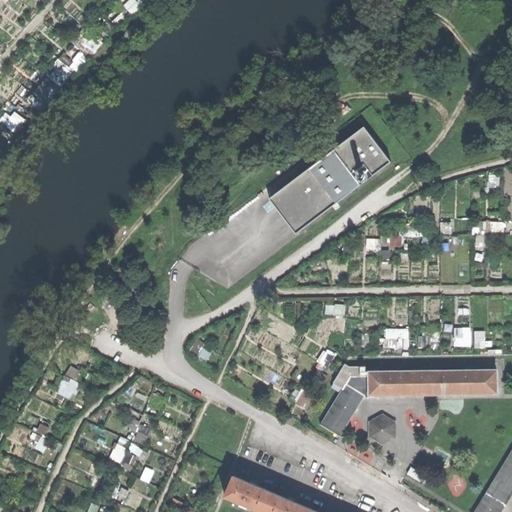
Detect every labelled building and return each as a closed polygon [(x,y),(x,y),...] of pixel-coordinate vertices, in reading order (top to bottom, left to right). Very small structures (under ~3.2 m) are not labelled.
[(137,1),(130,5),(134,13),(142,9),(137,1)] [(83,51),(74,60),(67,52),(54,64),(58,68),(26,99),(39,111),(92,60),(83,51)] [(265,203),(289,235),(315,216),(320,212),(322,214),(324,213),(322,211),(330,205),(331,207),(334,205),(332,203),(340,197),(342,199),(344,197),(343,195),(350,190),(351,192),(354,190),(352,188),(354,186),(358,183),(335,151),(265,203)] [(358,191),(354,186),(352,188),(354,190),(351,192),(350,190),(343,195),(344,197),(342,199),(340,197),(332,203),(334,205),(331,207),(330,205),(322,211),(324,213),(322,214),(320,212),(315,216),(319,221),(358,191)] [(188,264),(212,295),(276,247),(269,237),(266,239),(249,217),(188,264)] [(329,302),(328,312),(346,314),(347,305),(329,302)] [(387,346),(411,346),(411,327),(386,328),(387,346)] [(456,329),(457,346),(474,345),(473,328),(456,329)] [(476,329),(477,347),(487,347),(487,329),(476,329)] [(198,340),(192,351),(208,360),(214,349),(198,340)] [(495,369),(378,371),(378,369),(368,369),(368,371),(368,375),(363,375),(364,369),(343,362),(329,384),(339,391),(319,423),(337,434),(361,397),(368,397),(378,397),(378,393),(496,391),(495,369)] [(72,364),(58,390),(75,400),(84,383),(77,379),(82,370),(72,364)] [(368,419),(367,434),(380,441),(393,435),(395,420),(381,412),(368,419)] [(122,462),(132,441),(122,436),(112,457),(122,462)] [(498,511),(511,490),(511,446),(472,511),(498,511)] [(406,474),(420,481),(424,474),(411,466),(406,474)] [(262,511),(270,492),(255,485),(255,484),(251,483),(248,481),(248,482),(232,475),(223,495),(262,511)] [(306,511),(309,508),(293,501),(293,500),(289,499),(286,497),(286,498),(270,492),(262,511),(306,511)]
